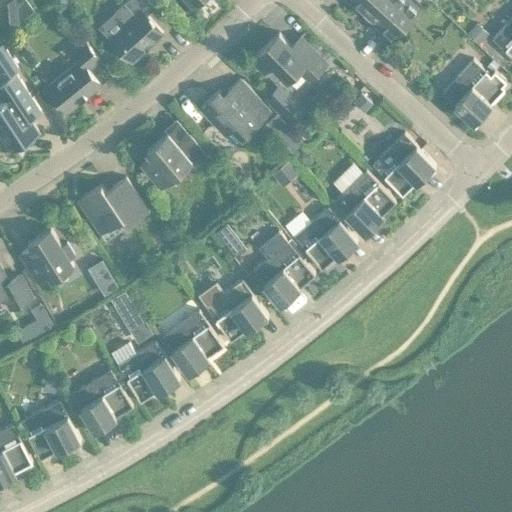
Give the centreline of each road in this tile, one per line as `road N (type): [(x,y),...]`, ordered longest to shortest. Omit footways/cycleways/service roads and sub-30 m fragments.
road 1 (residential): [(26,511),(165,436),(322,333),(433,225),(476,167)]
road 2 (residential): [(0,211),(115,142),(262,0)]
road 3 (residential): [(476,167),(299,0)]
